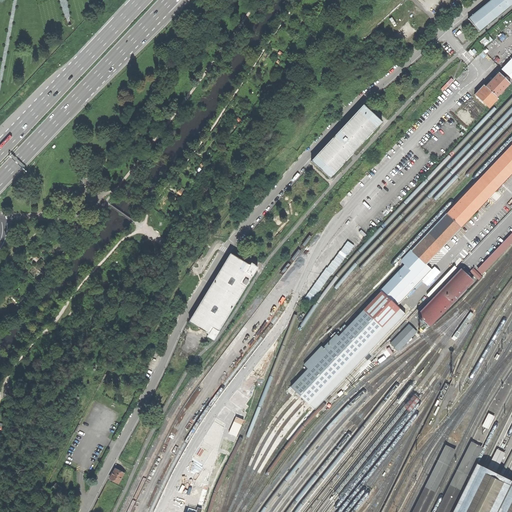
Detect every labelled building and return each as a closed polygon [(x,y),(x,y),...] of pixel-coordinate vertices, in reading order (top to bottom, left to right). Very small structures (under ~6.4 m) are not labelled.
[(511,0),(492,0),(488,4),(469,18),(479,31),(511,3),(511,0)] [(479,41),(483,46),(492,40),(488,35),(479,41)] [(511,58),(502,69),(511,78),(511,58)] [(511,83),(499,73),(486,86),(485,85),(476,94),(490,108),(499,99),(497,97),(511,83)] [(441,89),(443,91),(454,80),(451,78),(441,89)] [(364,103),(311,160),(330,178),(383,121),(364,103)] [(308,369),(291,387),(294,390),(300,395),(305,400),(315,410),(406,314),(398,306),(432,270),(427,264),(511,174),(511,144),(412,251),(413,251),(402,262),(403,263),(405,266),(381,290),(375,297),(365,308),(364,310),(339,336),(337,334),(324,347),(322,346),(304,365),(308,369)] [(511,235),(478,270),(483,275),(511,243),(511,235)] [(230,254),(189,322),(209,333),(207,336),(213,340),(258,267),(251,263),(250,265),(230,254)] [(471,272),(479,281),(483,277),(474,269),(471,272)] [(419,315),(430,326),(473,281),(462,270),(419,315)] [(463,324),(466,327),(474,316),(470,313),(463,324)] [(391,344),(398,352),(417,332),(410,325),(391,344)] [(7,396),(8,396),(10,397),(10,398),(12,399),(13,399),(17,393),(16,392),(14,391),(11,390),(11,389),(10,389),(9,389),(8,389),(8,390),(7,390),(7,391),(6,391),(6,392),(6,393),(6,394),(6,395),(7,395),(7,396)] [(489,414),(483,426),(488,429),(494,416),(489,414)] [(229,433),(236,436),(243,420),(236,417),(229,433)] [(422,511),(454,449),(447,445),(413,511),(422,511)] [(437,511),(447,511),(478,451),(470,447),(437,511)] [(497,448),(487,470),(496,474),(506,453),(497,448)] [(479,466),(455,511),(511,511),(511,481),(511,482),(496,474),(487,470),(479,466)] [(115,469),(110,479),(118,483),(123,473),(115,469)] [(52,489),(59,494),(62,489),(56,484),(52,489)]
